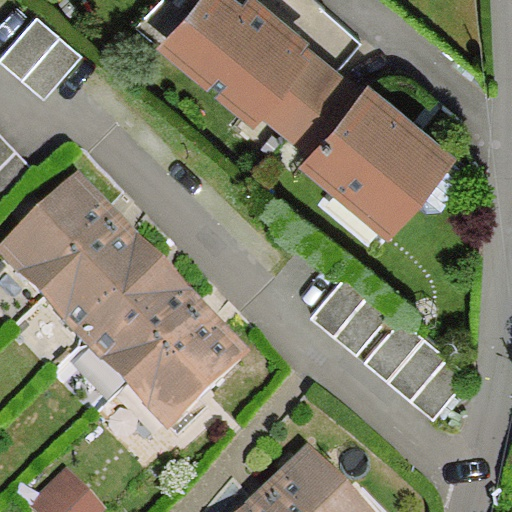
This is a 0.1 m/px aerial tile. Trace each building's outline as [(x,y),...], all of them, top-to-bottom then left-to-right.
[(189,0),(164,29),(253,104),(302,45),(293,37),(298,31),(261,0),(189,0)] [(35,20),(0,60),(43,97),(78,57),(35,20)] [(302,45),(253,104),(307,150),(362,85),(307,39),(302,45)] [(448,144),(368,77),(362,85),(307,150),(387,217),(448,144)] [(0,207),(34,174),(0,140),(0,207)] [(82,194),(4,267),(173,446),(251,372),(82,194)] [(393,306),(348,269),(312,313),(358,350),(393,306)] [(472,372),(403,316),(367,357),(435,414),(472,372)] [(360,511),(312,462),(258,511),(360,511)] [(53,511),(104,511),(111,507),(80,467),(41,496),(53,511)]
